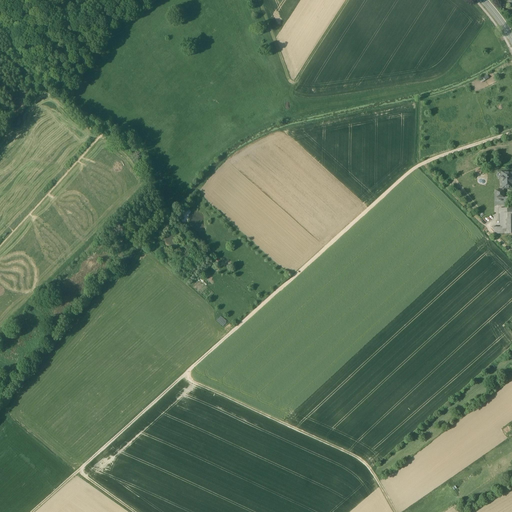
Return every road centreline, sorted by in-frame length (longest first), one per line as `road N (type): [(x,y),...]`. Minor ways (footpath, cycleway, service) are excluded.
road 1 (track): [(32,511),(423,162),(511,132)]
road 2 (track): [(186,379),(365,463),(396,511)]
road 3 (track): [(423,162),(511,253)]
